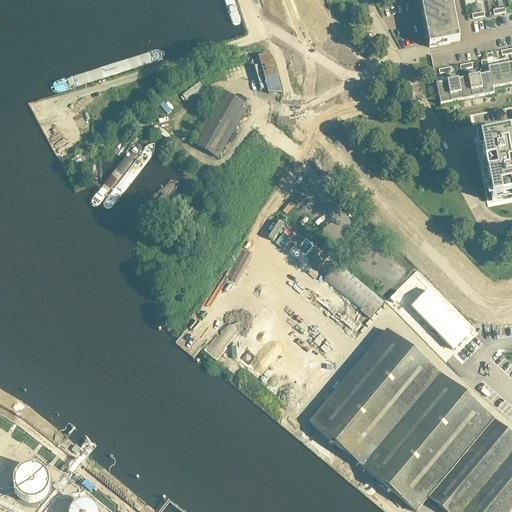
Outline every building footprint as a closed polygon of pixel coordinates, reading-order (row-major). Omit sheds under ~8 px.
[(460,42),(451,0),(419,0),(422,13),(425,12),(425,15),(426,17),(423,18),(429,48),(460,42)] [(280,91),(271,56),(264,56),(258,57),(268,94),(281,94),(280,91)] [(511,85),(511,76),(509,64),(499,66),(503,87),(511,85)] [(503,87),(499,66),(488,68),(493,92),(493,89),(503,87)] [(493,92),(488,68),(489,74),(479,76),(483,97),(494,95),(493,92)] [(483,97),(479,76),(468,78),(472,99),(483,97)] [(472,99),(468,78),(458,80),(462,101),(472,99)] [(462,101),(458,80),(447,82),(451,103),(462,101)] [(451,103),(447,82),(436,84),(440,105),(451,103)] [(218,158),(248,106),(222,92),(192,143),(218,158)] [(154,137),(167,147),(173,139),(160,129),(154,137)] [(234,132),(230,140),(233,142),(238,134),(234,132)] [(138,135),(96,166),(107,181),(149,150),(138,135)] [(511,198),(511,148),(509,135),(480,141),(481,147),(484,161),(486,170),(485,170),(492,203),(511,198)] [(384,302),(338,263),(323,280),(370,319),(384,302)] [(261,318),(225,357),(233,364),(239,367),(239,369),(265,393),(275,398),(288,393),(294,392),(302,383),(313,389),(312,371),(315,369),(307,361),(303,359),(301,362),(299,358),(286,351),(289,350),(292,345),(305,344),(298,338),(293,339),(280,327),(268,320),(266,316),(261,318)] [(509,511),(511,509),(511,436),(386,331),(309,423),(415,511),(416,511),(428,498),(444,511),(509,511)] [(33,467),(31,467),(30,467),(29,467),(27,468),(24,468),(23,469),(22,470),(20,471),(19,472),(18,473),(17,474),(16,475),(16,476),(15,477),(15,478),(14,479),(14,481),(13,482),(13,483),(13,485),(13,486),(13,487),(13,489),(14,490),(14,491),(15,492),(15,493),(16,494),(16,495),(17,496),(18,497),(19,498),(20,499),(22,501),(23,501),(25,502),(27,503),(28,503),(30,503),(31,503),(32,503),(35,503),(37,502),(39,501),(41,500),(42,499),(43,499),(44,497),(45,496),(46,495),(47,494),(47,493),(48,491),(48,490),(49,489),(49,488),(49,487),(49,485),(49,483),(49,481),(49,480),(48,479),(48,478),(47,477),(46,476),(46,475),(45,474),(44,472),(43,471),(42,471),(41,470),(40,469),(38,468),(37,468),(36,468),(33,467)] [(86,503),(84,503),(83,503),(81,503),(79,503),(78,504),(77,504),(76,505),(75,506),(74,507),(73,507),(72,508),(71,510),(70,511),(69,511),(97,511),(97,510),(96,509),(94,507),(93,506),(92,505),(91,505),(90,504),(88,503),(86,503)]
